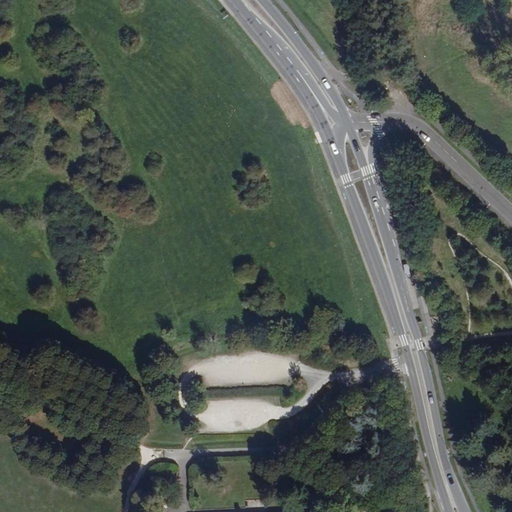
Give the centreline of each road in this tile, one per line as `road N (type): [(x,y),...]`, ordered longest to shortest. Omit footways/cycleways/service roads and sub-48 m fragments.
road 1 (tertiary): [(462,511),(441,460),(401,279)]
road 2 (tertiary): [(337,149),(405,363)]
road 3 (unclassified): [(367,371),(293,442),(180,453)]
road 4 (unclassified): [(401,279),(375,146),(395,121)]
road 5 (tertiary): [(401,279),(350,124)]
road 6 (tertiary): [(405,363),(444,511)]
road 7 (unclassified): [(395,121),(421,130),(511,216)]
road 8 (tertiary): [(350,124),(264,0)]
road 9 (tertiary): [(260,31),(322,115),(337,149)]
road 10 (unclassified): [(260,31),(350,124)]
